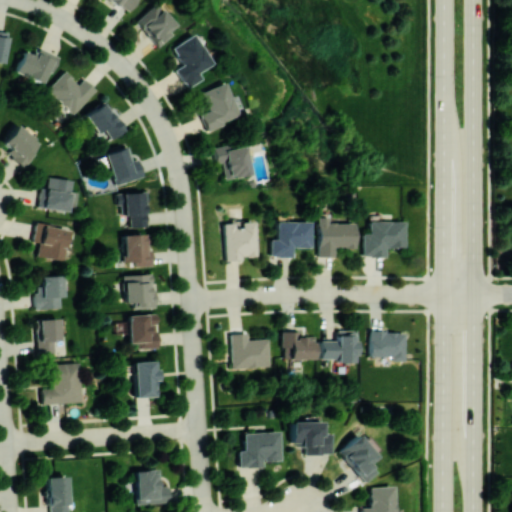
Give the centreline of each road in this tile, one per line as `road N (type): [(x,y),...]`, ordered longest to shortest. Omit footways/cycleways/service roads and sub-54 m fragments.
road 1 (secondary): [(473,511),(474,0)]
road 2 (secondary): [(444,0),(444,511)]
road 3 (residential): [(190,300),(180,174),(158,111),(102,42),(25,0)]
road 4 (residential): [(190,300),(444,293)]
road 5 (residential): [(8,443),(199,430)]
road 6 (residential): [(0,321),(12,511)]
